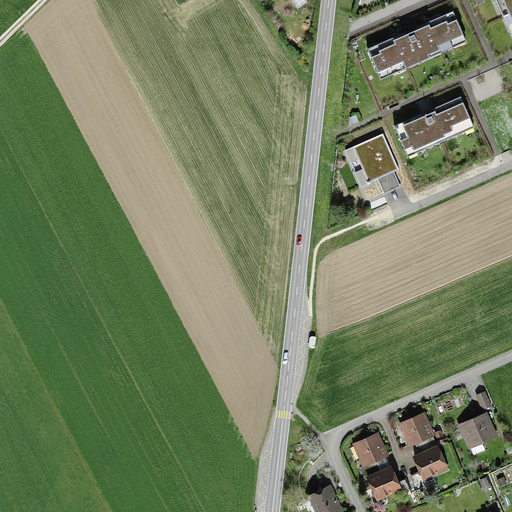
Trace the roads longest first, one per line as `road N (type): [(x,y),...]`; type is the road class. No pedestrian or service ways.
road 1 (secondary): [(328,0),(272,511)]
road 2 (residential): [(360,511),(327,439),(511,357)]
